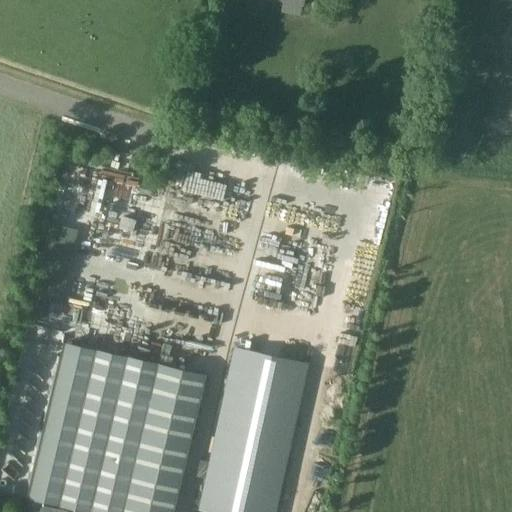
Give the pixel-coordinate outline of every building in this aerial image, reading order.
[(368,60),(383,62),(387,30),(380,29),(378,43),(370,42),(368,60)] [(309,104),(382,110),(384,83),(312,77),(309,104)] [(297,271),(300,257),(269,249),(265,263),(297,271)] [(125,358),(62,344),(26,498),(85,511),(122,511),(149,399),(118,392),(125,358)] [(228,396),(213,464),(199,460),(195,478),(210,481),(202,511),(268,511),(301,362),(239,348),(235,365),(229,364),(223,394),(228,396)] [(125,358),(118,392),(149,399),(122,511),(171,511),(195,407),(202,375),(125,358)]
